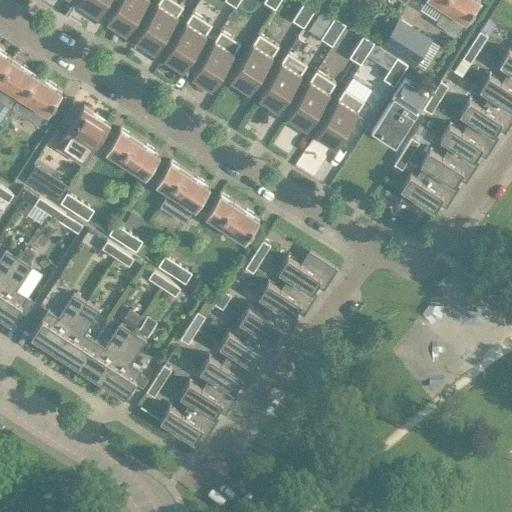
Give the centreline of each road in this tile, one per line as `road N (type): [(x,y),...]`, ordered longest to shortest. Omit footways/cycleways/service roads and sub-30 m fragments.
road 1 (residential): [(371,246),(0,9)]
road 2 (residential): [(371,246),(224,438),(218,478)]
road 3 (residential): [(511,159),(454,229),(412,258),(371,246)]
road 4 (tertiary): [(139,511),(121,483),(0,400)]
